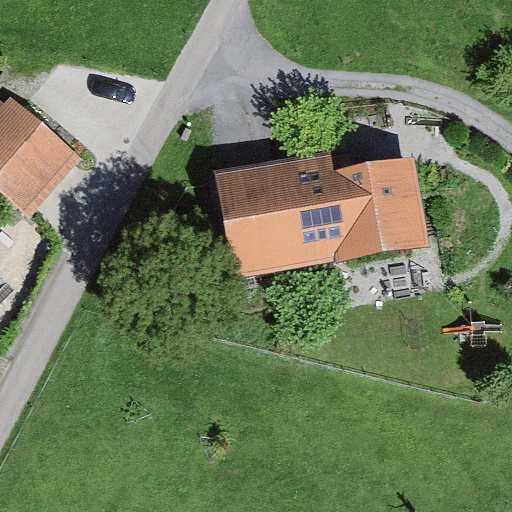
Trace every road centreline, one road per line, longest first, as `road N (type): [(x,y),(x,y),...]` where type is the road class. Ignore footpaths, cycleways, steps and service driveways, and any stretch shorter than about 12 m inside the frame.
road 1 (unclassified): [(0,427),(239,0)]
road 2 (track): [(203,64),(456,109),(511,141)]
